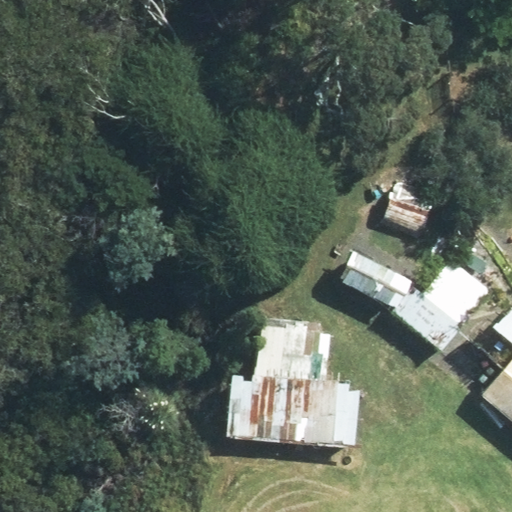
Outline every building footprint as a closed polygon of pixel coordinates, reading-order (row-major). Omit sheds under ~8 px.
[(384,163),(358,200),(417,241),(443,204),(384,163)] [(434,353),(485,293),(446,260),(395,321),(434,353)] [(355,335),(225,327),(218,444),(348,452),(355,335)] [(458,385),(400,334),(379,358),(390,368),(366,395),(414,436),(458,385)] [(506,511),(507,503),(324,491),(322,511),(506,511)]
